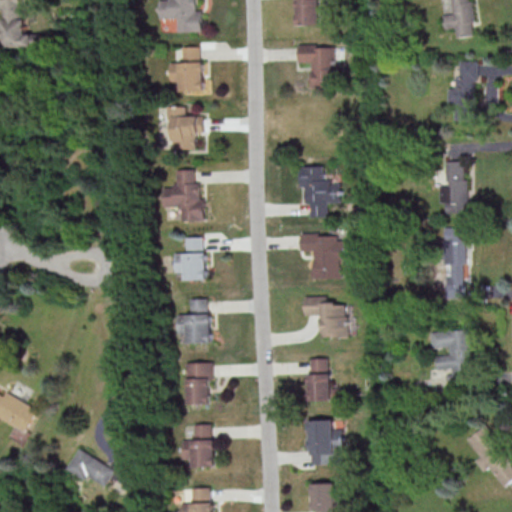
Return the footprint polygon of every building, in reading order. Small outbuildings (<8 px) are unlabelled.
[(25,33),(25,0),(0,0),(0,6),(4,6),(4,47),(40,47),(40,33),(25,33)] [(179,31),(203,31),(203,11),(197,11),(197,0),(160,0),(161,18),(179,18),(179,31)] [(320,24),(319,0),(299,0),(300,24),(320,24)] [(474,35),(473,22),(474,22),(470,0),(451,0),(453,13),(443,14),(445,29),(456,27),(457,37),(474,35)] [(336,45),(299,45),(300,62),(312,61),(312,87),(337,86),(336,45)] [(171,62),(172,81),(181,81),(182,92),(211,91),(211,78),(206,79),(205,61),(202,61),(201,46),(184,46),(184,61),(171,62)] [(456,119),(477,119),(478,61),(461,61),(460,77),(456,77),(456,88),(449,88),(449,102),(456,102),(456,119)] [(188,115),(187,106),(168,106),(169,119),(174,119),(175,149),(197,148),(197,132),(205,132),(204,115),(188,115)] [(441,202),(447,202),(447,212),(468,212),(467,160),(447,160),(447,185),(440,185),(441,202)] [(329,202),(343,202),(343,181),(325,181),(325,165),(302,165),(302,186),(306,186),(306,203),(312,203),(312,216),(330,216),(329,202)] [(164,186),(165,206),(183,205),(183,220),(206,220),(206,198),(202,198),(201,183),(196,183),(196,169),(178,169),(178,186),(164,186)] [(446,263),(451,263),(452,276),(447,276),(448,298),(467,297),(465,226),(444,227),(446,263)] [(303,235),(303,250),(315,250),(316,277),(350,276),(348,233),(303,235)] [(177,271),(186,271),(187,279),(208,279),(207,236),(188,237),(188,252),(176,252),(177,271)] [(325,336),(350,336),(349,302),(329,303),(329,295),(306,296),(307,315),(325,314),(325,336)] [(180,314),(180,333),(189,333),(189,342),(212,342),(211,297),(191,298),(192,313),(180,314)] [(433,347),(450,346),(451,354),(438,355),(439,369),(454,368),(455,376),(472,374),(469,329),(432,332),(433,347)] [(331,357),(311,358),(312,401),(333,400),(331,357)] [(189,403),(213,403),(212,362),(188,362),(189,403)] [(0,416),(17,425),(11,436),(23,442),(41,409),(8,392),(6,395),(0,391),(0,416)] [(312,464),(346,463),(345,429),(335,429),(335,419),(311,420),(312,464)] [(215,424),(196,424),(196,439),(184,439),(184,458),(194,458),(195,466),(216,466),(215,424)] [(506,486),(511,481),(511,459),(485,426),(469,439),(482,456),(477,460),(485,471),(491,467),(506,486)] [(109,486),(119,470),(83,448),(70,468),(89,480),(92,475),(109,486)] [(314,510),(337,510),(336,482),(313,483),(314,510)] [(194,487),(194,502),(183,502),(183,511),(214,511),(214,487),(194,487)]
